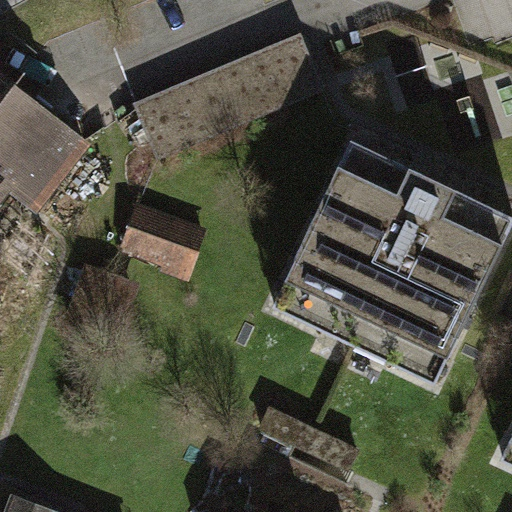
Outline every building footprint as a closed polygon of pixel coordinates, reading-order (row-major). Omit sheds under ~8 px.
[(306,49),(140,117),(161,168),(327,99),(306,49)] [(0,230),(61,138),(0,98),(0,230)] [(507,236),(342,160),(266,323),(431,399),(507,236)] [(144,203),(126,253),(195,278),(213,229),(144,203)] [(511,432),(498,461),(511,468),(511,432)]
